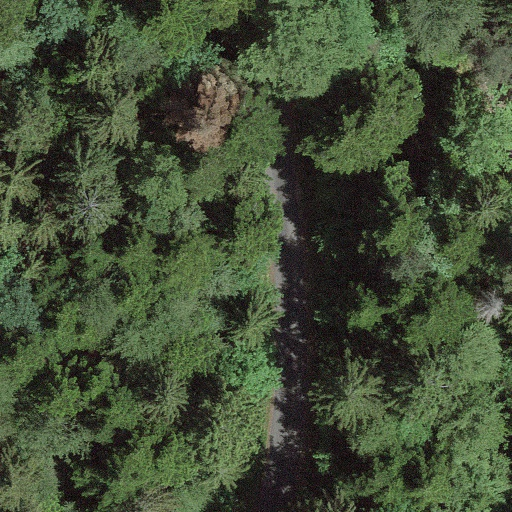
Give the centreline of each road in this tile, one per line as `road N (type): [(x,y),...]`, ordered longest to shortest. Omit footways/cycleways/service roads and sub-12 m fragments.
road 1 (unclassified): [(269,511),(291,408),(269,0)]
road 2 (track): [(511,126),(474,0)]
